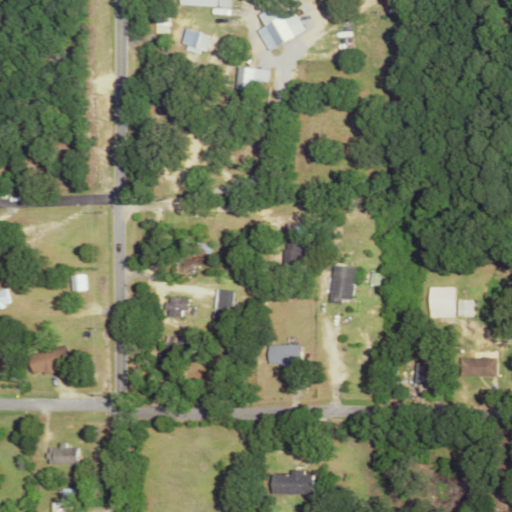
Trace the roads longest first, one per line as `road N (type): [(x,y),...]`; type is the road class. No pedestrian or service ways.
road 1 (residential): [(110,511),(111,0)]
road 2 (residential): [(323,406),(0,401)]
road 3 (residential): [(507,511),(511,303)]
road 4 (residential): [(510,417),(323,406)]
road 5 (residential): [(276,208),(110,208)]
